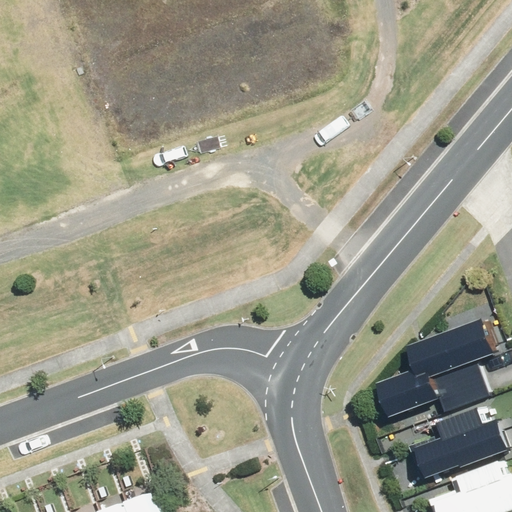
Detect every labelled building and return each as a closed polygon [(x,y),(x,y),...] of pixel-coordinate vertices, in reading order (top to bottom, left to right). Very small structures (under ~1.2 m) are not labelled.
[(480,293),(454,270),(428,299),(453,322),(480,293)] [(387,379),(399,410),(445,392),(450,404),(492,387),(481,358),(511,347),(497,311),(416,342),(425,365),(387,379)] [(437,439),(409,449),(419,477),(455,464),(456,466),(502,449),(491,419),(480,423),(474,407),(431,423),(437,439)] [(461,494),(433,504),(436,511),(501,511),(511,508),(511,474),(504,478),(498,462),(455,478),(461,494)] [(158,511),(150,487),(125,496),(131,511),(158,511)] [(131,511),(125,496),(101,505),(103,511),(131,511)]
